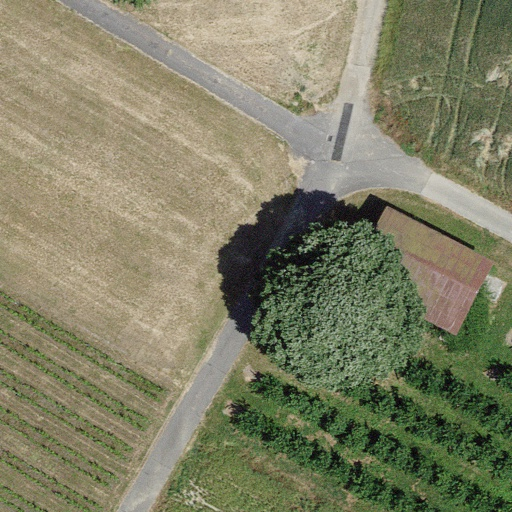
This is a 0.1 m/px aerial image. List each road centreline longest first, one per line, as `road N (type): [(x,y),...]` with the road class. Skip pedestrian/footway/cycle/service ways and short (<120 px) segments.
road 1 (residential): [(131,511),(341,152)]
road 2 (residential): [(79,0),(341,152)]
road 3 (track): [(511,242),(341,152)]
road 4 (residential): [(341,152),(378,0)]
